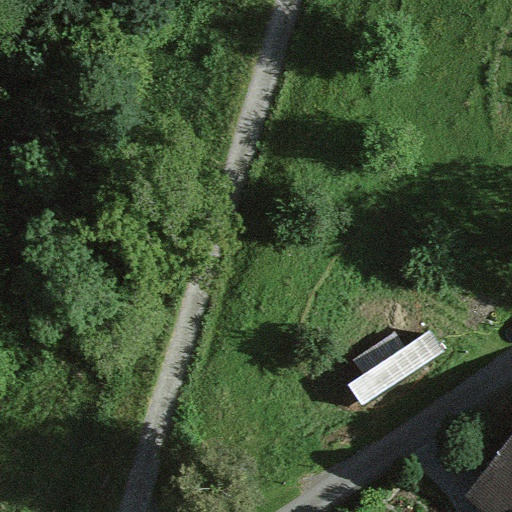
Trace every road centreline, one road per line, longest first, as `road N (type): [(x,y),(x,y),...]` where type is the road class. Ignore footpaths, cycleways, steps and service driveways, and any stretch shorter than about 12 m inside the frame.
road 1 (track): [(285,0),(129,511)]
road 2 (residential): [(511,373),(312,511)]
